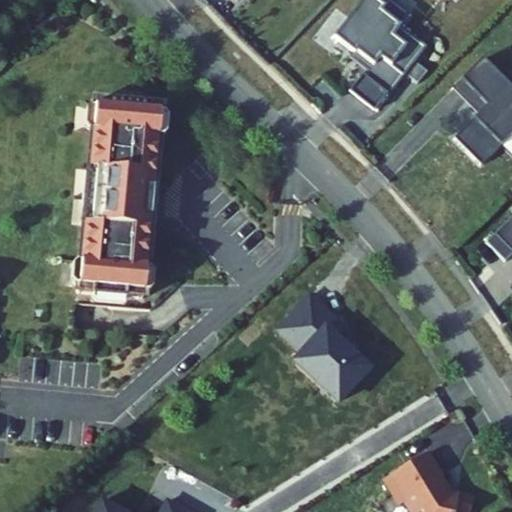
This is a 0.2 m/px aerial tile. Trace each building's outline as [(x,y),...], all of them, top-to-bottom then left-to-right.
[(359,62),(370,70),(379,58),(403,76),(426,47),(399,27),(409,14),(390,0),(386,0),(379,10),(365,0),(362,0),(335,37),(363,58),(359,62)] [(379,58),(370,70),(364,78),(388,96),(403,76),(379,58)] [(511,133),(511,91),(481,61),(462,81),(475,94),(469,100),(481,111),(454,139),(481,165),(511,133)] [(163,106),(98,100),(92,168),(99,169),(94,223),(87,222),(81,292),(145,298),(153,220),(142,219),(146,183),(156,184),(163,106)] [(86,209),(87,222),(94,223),(99,169),(92,168),(88,181),(86,194),(86,209)] [(156,184),(146,183),(142,219),(153,220),(156,184)] [(511,220),(486,247),(506,266),(511,259),(511,220)] [(355,337),(310,296),(274,335),(300,359),(293,366),(339,410),(372,374),(355,358),(360,353),(349,343),(355,337)] [(463,485),(454,483),(445,468),(448,465),(434,441),(390,469),(406,494),(414,490),(427,511),(457,511),(460,503),(475,506),(479,485),(463,481),(463,485)] [(162,511),(116,511),(101,502),(94,511),(178,511),(167,505),(162,511)]
